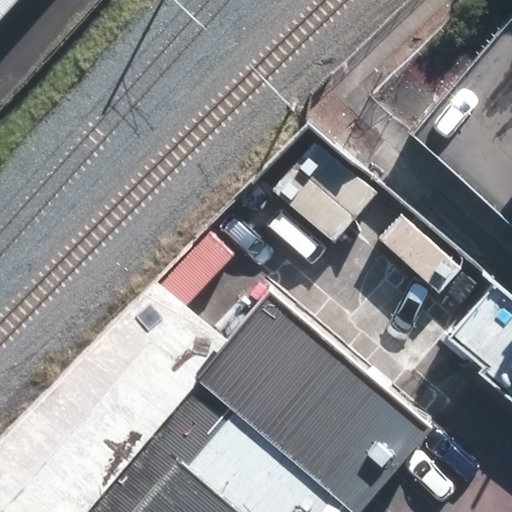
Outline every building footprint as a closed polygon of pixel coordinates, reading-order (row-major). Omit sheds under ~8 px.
[(0,0),(0,38),(32,0),(0,0)] [(384,184),(324,132),(276,188),(336,240),(384,184)] [(500,284),(457,333),(511,381),(511,274),(510,273),(500,284)] [(231,339),(152,432),(247,511),(355,511),(433,420),(275,287),(231,339)] [(247,511),(152,432),(84,511),(247,511)]
